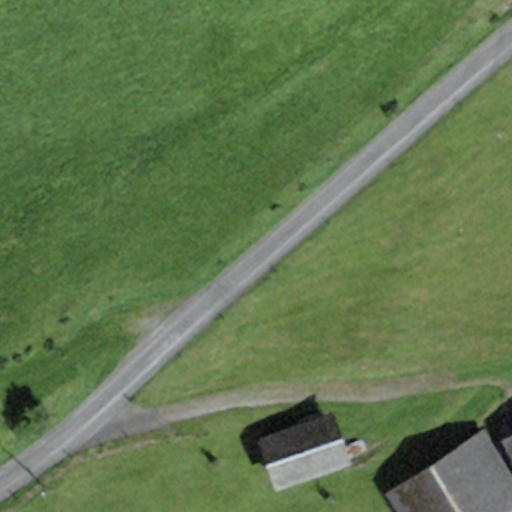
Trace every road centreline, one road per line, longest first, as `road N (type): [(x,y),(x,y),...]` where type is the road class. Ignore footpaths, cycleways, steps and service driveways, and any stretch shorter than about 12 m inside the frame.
road 1 (residential): [(0,478),(511,37)]
road 2 (track): [(313,510),(418,455),(511,378)]
